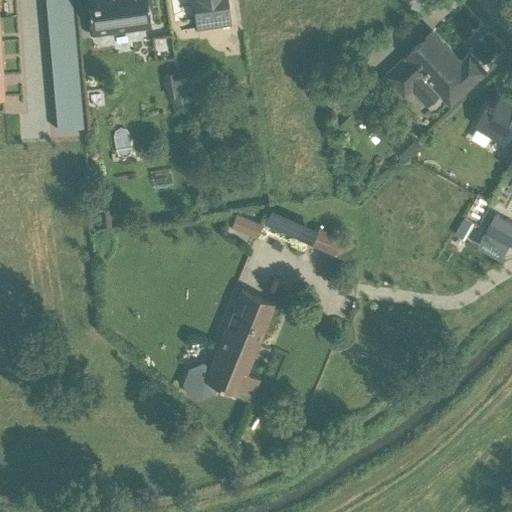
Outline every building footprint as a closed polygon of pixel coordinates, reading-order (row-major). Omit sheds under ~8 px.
[(72,0),(45,0),(54,128),(81,126),(72,0)] [(85,0),(90,35),(149,27),(145,0),(85,0)] [(189,0),(195,31),(229,26),(225,0),(189,0)] [(448,104),(484,69),(469,53),(460,61),(432,32),(384,77),(403,98),(411,91),(426,106),(439,94),(448,104)] [(166,97),(177,95),(174,72),(162,73),(166,97)] [(511,91),(505,88),(493,109),(487,105),(476,125),(511,145),(511,157),(507,167),(511,169),(511,91)] [(269,209),(262,224),(333,255),(348,261),(355,245),(349,242),(352,234),(342,230),(338,239),(269,209)] [(229,211),(224,225),(249,235),(255,221),(229,211)] [(185,394),(196,398),(212,395),(216,386),(250,400),(259,379),(246,373),(274,303),(238,288),(208,365),(199,362),(186,369),(180,383),(185,394)]
